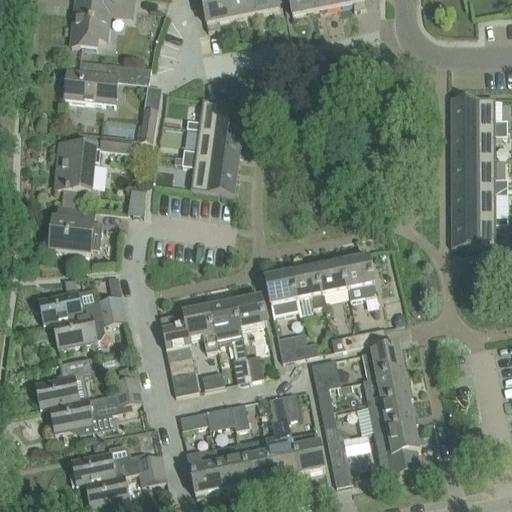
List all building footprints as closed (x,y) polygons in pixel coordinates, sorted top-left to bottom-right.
[(72,51),(92,54),(100,55),(101,47),(106,47),(109,21),(132,23),(134,1),(128,0),(91,0),(90,7),(77,5),(72,51)] [(231,24),(226,0),(201,0),(209,36),(221,34),(219,26),(231,24)] [(251,0),(226,0),(231,24),(255,19),(251,0)] [(276,0),(251,0),(255,19),(280,15),(276,0)] [(318,15),(314,0),(289,0),(293,20),(318,15)] [(314,0),(318,15),(341,11),(338,0),(314,0)] [(338,0),(341,11),(353,8),(355,16),(367,13),(364,0),(338,0)] [(151,87),(152,74),(70,65),(70,66),(85,68),(84,79),(69,77),(65,105),(117,111),(120,84),(151,87)] [(451,106),(452,106),(452,134),(451,134),(452,134),(452,135),(496,134),(496,127),(496,104),(451,104),(451,105),(452,105),(452,106),(451,106)] [(247,112),(248,112),(204,106),(201,128),(200,136),(243,142),(243,141),(244,141),(243,141),(246,113),(247,113),(247,112)] [(139,148),(154,150),(159,117),(145,115),(139,148)] [(103,128),(87,126),(86,134),(102,136),(103,128)] [(200,136),(201,128),(189,126),(188,134),(200,136)] [(496,134),(452,135),(451,135),(452,135),(452,163),(452,164),(496,164),(496,142),(496,134)] [(243,142),(200,136),(197,157),(196,165),(239,171),(240,171),(240,170),(239,170),(242,142),(243,143),(243,142)] [(64,195),(62,212),(82,214),(83,197),(91,197),(93,169),(98,169),(100,156),(130,159),(131,146),(112,144),(80,141),(79,151),(61,149),(57,194),(64,195)] [(184,163),(196,165),(197,157),(185,156),(184,163)] [(195,173),(196,165),(184,163),(183,170),(183,171),(195,173)] [(496,164),(452,164),(452,165),(453,193),(452,193),(452,194),(496,193),(496,185),(496,164)] [(239,171),(196,165),(195,173),(192,195),(235,201),(235,200),(236,200),(236,199),(235,199),(239,172),(239,171)] [(496,185),(496,193),(508,193),(508,185),(496,185)] [(496,193),(452,194),(452,195),(453,195),(453,222),(452,222),(452,223),(496,223),(496,201),(496,193)] [(146,219),(147,196),(132,196),(132,219),(146,219)] [(95,216),(82,214),(62,212),(58,211),(57,224),(54,224),(51,255),(90,260),(91,254),(97,254),(98,245),(92,243),(95,216)] [(496,223),(452,223),(452,224),(453,224),(453,252),(452,252),(452,253),(452,254),(496,253),(496,231),(496,223)] [(343,267),(349,296),(351,306),(377,301),(369,261),(343,267)] [(343,267),(318,272),(324,301),(349,296),(343,267)] [(318,272),(292,277),(298,306),(300,318),(301,321),(313,319),(314,314),(326,311),(324,301),(318,272)] [(298,306),(292,277),(266,282),(275,325),(277,325),(276,322),(300,318),(298,306)] [(44,331),(53,330),(124,314),(122,302),(97,307),(95,295),(79,298),(79,297),(78,297),(75,284),(65,285),(68,300),(39,306),(44,331)] [(261,301),(235,307),(241,337),(268,332),(261,301)] [(235,307),(210,312),(218,350),(243,344),(241,337),(235,307)] [(163,337),(169,367),(193,362),(190,348),(205,345),(208,358),(219,355),(218,350),(210,312),(184,317),(187,332),(163,337)] [(124,314),(53,330),(58,355),(98,347),(102,345),(106,339),(104,332),(127,327),(124,314)] [(396,331),(407,329),(405,318),(399,319),(395,325),(396,331)] [(356,330),(358,339),(361,352),(384,347),(381,334),(363,338),(361,329),(356,330)] [(361,352),(358,339),(332,344),(335,358),(361,352)] [(305,340),(292,342),(297,366),(310,363),(310,362),(320,360),(317,348),(307,350),(305,340)] [(297,366),(292,342),(279,345),(284,369),(297,366)] [(363,360),(369,386),(405,378),(400,352),(363,360)] [(260,361),(247,363),(252,386),(264,383),(260,361)] [(169,367),(172,378),(195,374),(193,362),(169,367)] [(41,416),(50,414),(89,407),(89,404),(90,404),(86,383),(95,382),(91,363),(60,370),(63,384),(36,390),(41,416)] [(252,386),(247,363),(234,366),(239,389),(252,386)] [(312,370),(315,383),(338,378),(336,365),(312,370)] [(172,378),(174,390),(197,385),(195,374),(172,378)] [(224,378),(203,380),(205,392),(225,389),(224,378)] [(315,383),(323,422),(335,419),(329,394),(341,391),(338,378),(315,383)] [(364,387),(369,412),(382,410),(411,404),(405,378),(369,386),(364,387)] [(115,399),(90,404),(89,404),(89,407),(141,396),(138,383),(122,386),(113,388),(115,399)] [(197,385),(174,390),(176,402),(200,397),(197,385)] [(89,407),(50,414),(55,439),(75,435),(80,434),(93,431),(94,431),(91,418),(118,413),(123,412),(143,407),(141,396),(89,407)] [(296,399),(283,402),(288,426),(301,423),(296,399)] [(288,426),(283,402),(264,406),(265,412),(272,411),(276,428),(288,426)] [(374,437),(374,438),(416,429),(411,404),(382,410),(369,412),(369,413),(362,415),(367,439),(374,437)] [(245,410),(233,412),(236,431),(237,435),(250,433),(245,410)] [(219,415),(207,417),(210,430),(211,436),(236,431),(233,412),(219,415)] [(200,419),(181,423),(183,436),(210,430),(207,417),(200,419)] [(323,422),(328,448),(344,444),(350,443),(349,438),(338,434),(335,419),(323,422)] [(416,429),(374,438),(379,464),(390,462),(417,457),(421,456),(416,429)] [(291,443),(292,446),(299,481),(325,476),(319,447),(318,437),(291,443)] [(97,441),(81,444),(82,449),(93,447),(98,446),(97,441)] [(265,444),(240,449),(242,462),(248,491),(274,486),(267,451),(265,444)] [(344,444),(328,448),(335,481),(351,478),(350,470),(344,444)] [(93,447),(95,456),(105,454),(104,445),(98,446),(93,447)] [(292,446),(267,451),(274,486),(299,481),(292,446)] [(240,449),(214,455),(223,497),(248,491),(242,462),(240,449)] [(72,466),(74,477),(70,478),(73,491),(77,490),(77,492),(86,491),(116,484),(125,482),(125,483),(141,480),(165,475),(162,462),(148,465),(147,459),(131,462),(129,454),(124,451),(110,454),(110,458),(87,463),(72,466)] [(223,497),(214,455),(188,460),(196,502),(223,497)] [(421,476),(417,457),(390,462),(394,482),(421,476)] [(168,486),(165,475),(141,480),(143,491),(168,486)] [(125,482),(86,491),(90,511),(108,511),(130,507),(125,483),(125,482)]
